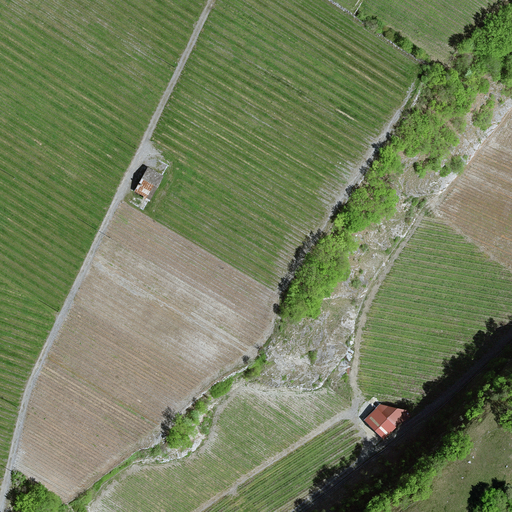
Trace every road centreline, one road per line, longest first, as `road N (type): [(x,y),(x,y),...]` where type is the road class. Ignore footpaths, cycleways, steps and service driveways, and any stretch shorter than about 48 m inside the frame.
road 1 (track): [(0,494),(26,367),(204,0)]
road 2 (track): [(511,332),(417,419),(295,511)]
